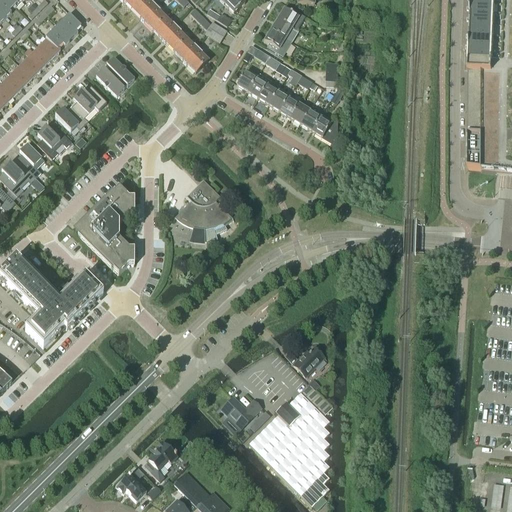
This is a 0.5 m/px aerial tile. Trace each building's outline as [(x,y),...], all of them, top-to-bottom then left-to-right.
[(0,0),(0,25),(12,14),(10,12),(14,7),(7,0),(0,0)] [(120,0),(132,11),(143,0),(120,0)] [(153,33),(166,19),(146,0),(143,0),(132,11),(153,33)] [(241,0),(231,0),(224,7),(233,16),(246,4),(241,0)] [(468,73),(467,83),(467,171),(480,172),(480,174),(496,176),(503,177),(510,178),(511,177),(511,0),(470,0),(470,18),(469,39),(468,50),(469,50),(468,73)] [(185,1),(180,6),(183,9),(189,4),(185,1)] [(189,16),(192,19),(198,14),(195,11),(189,16)] [(284,11),(277,22),(292,31),(296,34),(297,33),(305,20),(291,11),(289,14),(284,11)] [(211,20),(215,16),(209,12),(206,17),(211,20)] [(198,14),(192,19),(196,22),(201,17),(198,14)] [(69,16),(45,40),(46,41),(59,54),(78,36),(75,33),(81,28),(69,16)] [(215,16),(211,20),(226,30),(230,23),(220,17),(219,18),(215,16)] [(201,17),(196,22),(199,26),(204,20),(201,17)] [(174,54),(187,41),(166,19),(153,33),(174,54)] [(204,20),(199,26),(202,29),(207,24),(204,20)] [(277,22),(271,33),(285,42),(291,45),(297,34),(297,33),(296,34),(292,31),(277,22)] [(207,24),(202,29),(207,34),(208,31),(211,27),(207,24)] [(208,31),(223,40),(226,34),(212,25),(211,27),(208,31)] [(219,46),(223,40),(208,31),(207,34),(205,37),(219,46)] [(271,33),(264,44),(268,46),(266,50),(282,60),(291,45),(285,42),(271,33)] [(310,35),(308,40),(313,43),(316,38),(310,35)] [(308,40),(305,45),(310,48),(313,43),(308,40)] [(46,41),(37,50),(50,63),(59,54),(46,41)] [(187,41),(174,54),(195,76),(208,63),(201,57),(202,56),(187,41)] [(33,53),(27,59),(41,72),(46,67),(50,63),(37,50),(33,53)] [(256,57),(254,60),(264,66),(265,67),(266,64),(269,59),(263,56),(258,53),(256,57)] [(27,59),(18,68),(31,82),(41,72),(27,59)] [(266,64),(265,67),(275,73),(280,66),(275,62),(269,59),(266,64)] [(104,69),(125,91),(134,82),(125,73),(125,71),(122,69),(122,70),(113,61),(106,68),(105,67),(104,69)] [(275,73),(286,80),(288,77),(291,72),(285,69),(280,66),(275,73)] [(18,68),(9,78),(22,91),(31,82),(18,68)] [(116,100),(125,91),(104,69),(102,71),(103,72),(95,79),(104,88),(106,91),(107,90),(116,100)] [(288,77),(293,80),(290,85),(295,89),(297,86),(301,79),(291,72),(288,77)] [(247,95),(256,80),(246,74),(237,88),(247,95)] [(9,78),(0,86),(0,87),(13,100),(22,91),(9,78)] [(301,79),(297,86),(308,92),(309,90),(312,85),(301,79)] [(258,101),(267,87),(256,80),(247,95),(258,101)] [(267,87),(258,101),(269,108),(278,94),(278,93),(280,89),(269,83),(267,87)] [(312,85),(309,90),(314,94),(317,88),(312,85)] [(0,87),(0,105),(4,109),(13,100),(0,87)] [(76,105),(72,109),(84,121),(94,111),(98,115),(106,106),(89,89),(88,90),(90,91),(85,97),(81,93),(73,101),(76,105)] [(334,98),(331,104),(335,107),(343,95),(338,91),(334,98)] [(279,114),(288,100),(278,94),(269,108),(279,114)] [(328,95),(325,100),(331,104),(334,98),(330,96),(328,95)] [(290,121),(299,107),(288,100),(279,114),(290,121)] [(310,113),(309,113),(299,107),(290,121),(301,128),(310,113)] [(88,125),(84,121),(72,109),(66,115),(63,111),(54,120),(70,135),(76,129),(79,133),(88,125)] [(312,134),(322,117),(321,118),(317,116),(318,113),(312,109),(309,113),(310,113),(301,128),(312,134)] [(322,117),(312,134),(329,145),(331,142),(336,145),(336,143),(337,123),(332,123),(326,119),(324,122),(322,121),(324,118),(322,117)] [(71,145),(52,126),(47,131),(45,129),(37,137),(42,142),(36,147),(51,162),(57,156),(55,153),(62,146),(66,151),(71,145)] [(16,162),(35,181),(41,176),(36,172),(44,164),(27,147),(19,155),(21,157),(16,162)] [(30,186),(35,181),(16,162),(12,167),(10,164),(5,169),(24,187),(28,184),(30,186)] [(20,191),(24,187),(5,169),(1,173),(3,175),(0,178),(0,183),(16,200),(23,193),(20,191)] [(234,223),(215,205),(219,201),(203,184),(187,201),(190,204),(175,220),(179,224),(183,226),(188,229),(193,230),(192,234),(194,235),(192,244),(202,244),(203,244),(203,243),(209,243),(216,242),(215,237),(220,235),(226,232),(224,229),(228,226),(232,222),(234,224),(234,223)] [(78,230),(78,232),(78,235),(78,237),(80,239),(110,270),(113,272),(118,278),(126,270),(128,267),(134,267),(134,261),(134,251),(128,251),(119,241),(127,233),(119,226),(128,216),(134,216),(134,204),(134,200),(129,200),(118,190),(111,198),(80,228),(78,230)] [(0,209),(4,213),(13,205),(0,191),(0,209)] [(16,259),(0,274),(0,281),(11,293),(28,310),(37,319),(25,332),(43,350),(59,335),(61,337),(66,332),(103,296),(84,278),(59,303),(47,291),(30,274),(16,259)] [(306,354),(292,368),(305,380),(324,360),(313,351),(308,356),(306,354)] [(0,397),(19,379),(18,379),(10,371),(0,363),(0,362),(0,397)] [(309,386),(309,387),(315,393),(320,389),(313,382),(309,386)] [(329,426),(300,397),(288,409),(285,406),(274,417),(277,420),(248,448),(311,511),(329,494),(323,488),(329,483),(323,477),(329,471),(323,466),(329,460),(323,454),(329,449),(323,443),(329,437),(323,432),(329,426)] [(233,402),(220,414),(220,415),(222,413),(240,431),(239,433),(260,412),(252,404),(244,413),(233,402)] [(261,417),(249,429),(254,434),(266,422),(261,417)] [(158,454),(148,465),(155,472),(150,476),(159,485),(164,480),(158,474),(168,464),(170,467),(177,460),(175,458),(176,457),(174,456),(162,444),(155,452),(158,454)] [(186,475),(173,488),(183,498),(184,499),(179,505),(184,510),(185,509),(188,511),(228,511),(229,511),(228,511),(227,511),(212,496),(213,495),(212,495),(209,498),(209,499),(200,490),(198,492),(184,477),(186,475)] [(129,478),(116,491),(123,498),(126,495),(136,505),(146,495),(130,480),(131,479),(129,478)] [(156,489),(147,498),(151,503),(160,494),(156,489)] [(177,503),(167,511),(188,511),(185,509),(184,510),(179,505),(178,505),(177,503)]
